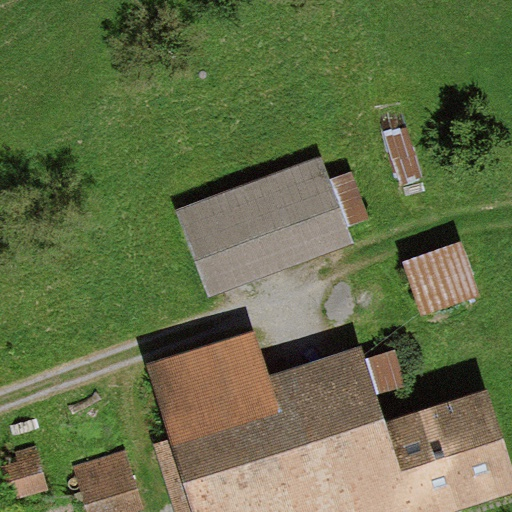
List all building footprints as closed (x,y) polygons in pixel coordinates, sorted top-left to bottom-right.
[(414,152),(402,156),(412,185),(400,189),(409,217),(433,209),(414,152)] [(322,161),(177,215),(210,303),(355,249),(349,233),(331,183),(322,161)] [(354,175),(331,183),(349,233),(373,224),(354,175)] [(463,247),(404,267),(422,322),(481,302),(463,247)] [(147,372),(192,511),(478,511),(511,501),(511,471),(488,397),(386,430),(376,400),(365,364),(361,354),(272,383),(257,337),(147,372)] [(396,355),(365,364),(376,400),(407,391),(396,355)] [(2,469),(12,504),(50,493),(37,449),(18,454),(21,463),(2,469)] [(88,511),(144,511),(128,452),(76,466),(88,511)]
